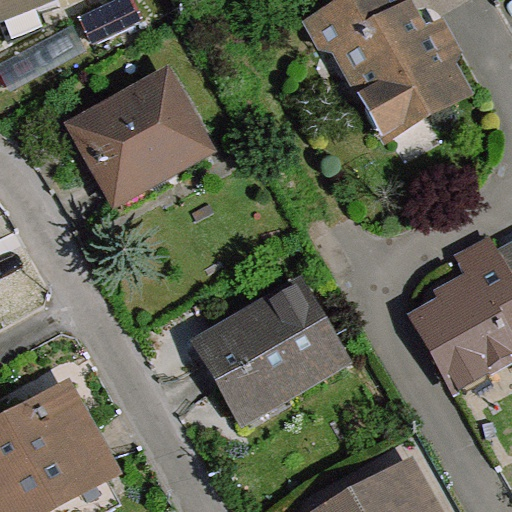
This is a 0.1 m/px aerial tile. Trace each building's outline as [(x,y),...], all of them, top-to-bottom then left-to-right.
[(0,0),(0,20),(49,0),(0,0)] [(422,39),(401,0),(357,0),(308,27),(323,54),(334,48),(385,143),(467,99),(446,61),(456,55),(442,28),(422,39)] [(209,156),(166,79),(71,131),(114,209),(209,156)] [(445,307),(415,323),(454,394),(511,361),(511,289),(495,260),(487,246),(461,261),(472,280),(440,298),(445,307)] [(511,250),(495,260),(511,289),(511,250)] [(344,366),(298,289),(198,348),(244,425),(344,366)] [(71,389),(0,428),(0,511),(46,511),(118,472),(71,389)] [(434,511),(411,469),(333,511),(434,511)]
